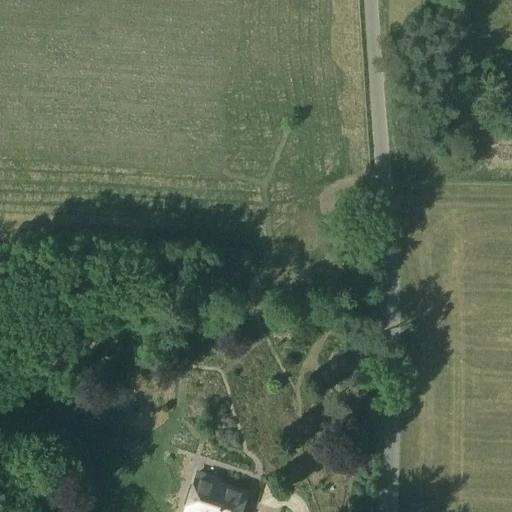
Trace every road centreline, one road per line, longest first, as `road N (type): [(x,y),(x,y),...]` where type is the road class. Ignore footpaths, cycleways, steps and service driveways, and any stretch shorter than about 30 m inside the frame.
road 1 (unclassified): [(391,511),(369,0)]
road 2 (track): [(285,511),(325,297),(328,201),(381,188)]
